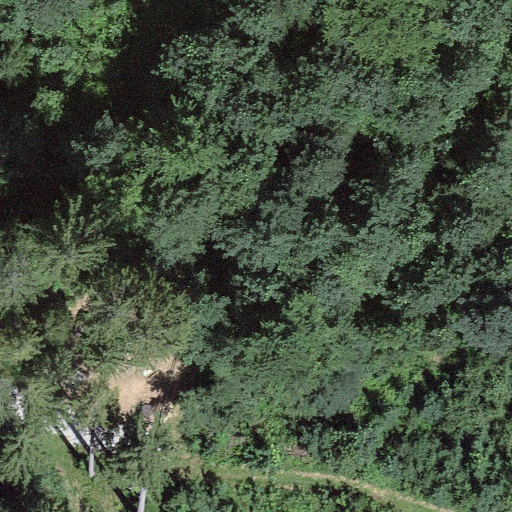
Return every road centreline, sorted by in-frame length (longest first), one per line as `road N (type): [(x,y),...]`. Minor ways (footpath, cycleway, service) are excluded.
road 1 (track): [(118,441),(489,511)]
road 2 (track): [(0,184),(79,125),(195,0)]
road 3 (track): [(0,397),(118,441)]
